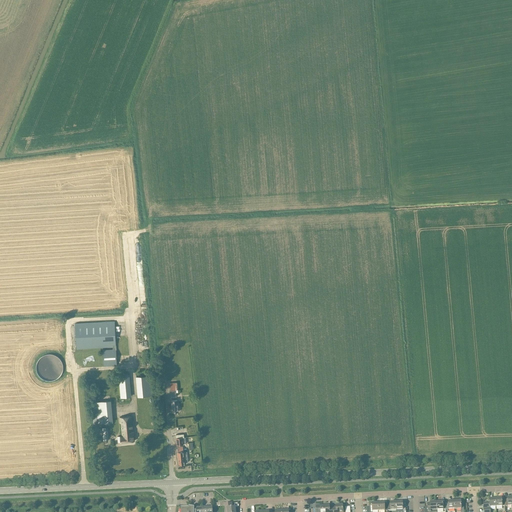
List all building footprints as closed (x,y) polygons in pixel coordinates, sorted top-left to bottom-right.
[(115,321),(75,323),(76,349),(113,347),(113,349),(103,350),(104,366),(117,365),(115,321)] [(63,370),(63,367),(62,363),(61,360),(59,358),(56,356),(53,354),(50,354),(47,354),(44,355),(41,357),(39,359),(37,362),(36,365),(36,368),(37,372),(38,374),(40,377),(43,379),(46,380),(49,381),(52,381),(55,380),(58,378),(60,376),(62,373),(63,370)] [(121,397),(132,396),(130,373),(118,374),(121,397)] [(151,375),(136,376),(138,396),(153,395),(151,375)] [(182,401),(182,399),(182,391),(172,392),(173,399),(175,399),(175,402),(175,408),(180,407),(181,411),(188,410),(188,407),(190,406),(190,400),(182,401)] [(93,402),(95,424),(112,422),(110,400),(93,402)] [(123,435),(120,436),(117,436),(118,442),(134,441),(132,416),(120,417),(120,423),(121,422),(123,435)] [(489,511),(490,508),(496,507),(495,499),(489,500),(489,503),(483,503),(483,511),(489,511)] [(505,506),(504,500),(502,500),(502,499),(495,499),(496,507),(502,507),(505,506)] [(455,510),(461,510),(461,511),(464,511),(464,507),(461,507),(461,501),(454,502),(455,510)] [(396,511),(403,510),(402,511),(405,511),(406,508),(403,508),(403,502),(396,503),(396,511)] [(446,510),(446,503),(443,503),(443,502),(436,503),(437,511),(443,511),(443,510),(446,510)] [(448,502),(448,503),(446,503),(446,510),(455,510),(454,502),(448,502)] [(228,509),(228,511),(235,511),(235,508),(232,509),(232,506),(232,503),(226,504),(226,506),(226,509),(228,509)] [(388,511),(387,504),(385,504),(385,503),(378,504),(379,511),(388,511)] [(390,503),(390,504),(387,504),(388,511),(396,511),(396,503),(390,503)] [(436,511),(437,511),(436,503),(431,503),(431,504),(428,504),(428,507),(425,508),(425,511),(436,511)]
